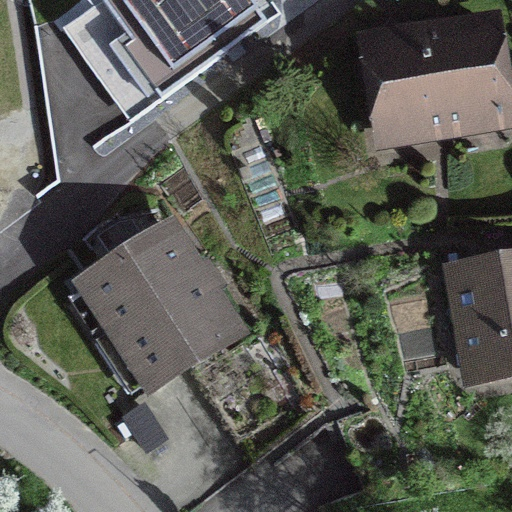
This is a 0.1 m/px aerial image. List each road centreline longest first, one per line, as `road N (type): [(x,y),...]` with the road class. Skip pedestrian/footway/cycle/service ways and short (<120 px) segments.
road 1 (residential): [(0,284),(79,217),(140,144),(338,0)]
road 2 (residential): [(0,419),(112,511)]
